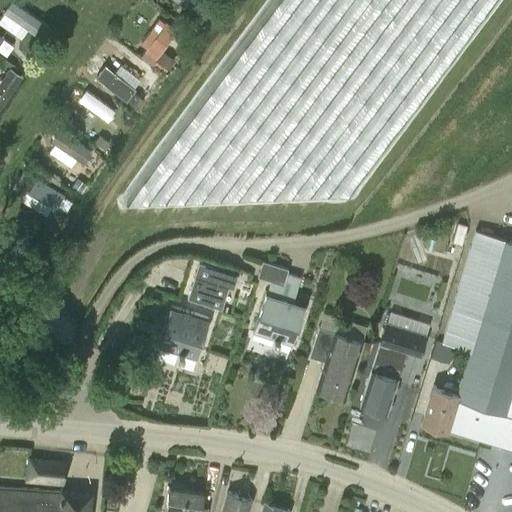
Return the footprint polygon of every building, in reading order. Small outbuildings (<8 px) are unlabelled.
[(194,0),(195,1),(209,11),(216,0),(194,0)] [(200,23),(209,11),(195,1),(186,13),(200,23)] [(164,20),(158,17),(140,43),(146,47),(139,58),(152,65),(164,73),(173,59),(161,51),(176,28),(165,19),(164,20)] [(0,77),(0,112),(23,73),(8,64),(0,77)] [(115,77),(110,86),(127,94),(132,85),(115,77)] [(132,93),(127,101),(136,107),(142,99),(132,93)] [(98,135),(93,141),(101,146),(106,140),(98,135)] [(81,191),(87,184),(79,178),(73,186),(81,191)] [(15,229),(26,231),(29,221),(18,218),(15,229)] [(440,341),(435,339),(430,357),(448,363),(453,345),(468,349),(455,393),(452,392),(454,387),(444,383),(442,389),(431,386),(420,423),(447,431),(447,429),(511,448),(511,240),(474,229),(440,341)] [(303,303),(278,295),(287,268),(262,260),(257,276),(269,279),(265,291),(252,332),(290,344),(303,303)] [(232,289),(237,274),(198,262),(194,273),(186,298),(221,309),(228,287),(232,289)] [(195,358),(208,318),(169,305),(156,346),(195,358)] [(324,360),(315,388),(343,397),(362,340),(366,326),(322,312),(318,325),(308,355),(324,360)] [(418,355),(425,334),(384,321),(371,369),(370,369),(359,404),(385,413),(396,377),(386,373),(395,348),(418,355)] [(65,461),(28,456),(27,457),(24,479),(25,480),(26,481),(62,484),(65,461)] [(58,489),(0,484),(0,511),(88,511),(90,492),(58,489)] [(205,511),(206,506),(200,505),(202,491),(168,485),(163,511),(181,511),(182,511),(191,511),(205,511)] [(246,511),(251,498),(226,491),(219,511),(246,511)] [(264,503),(260,511),(288,511),(289,511),(264,503)]
